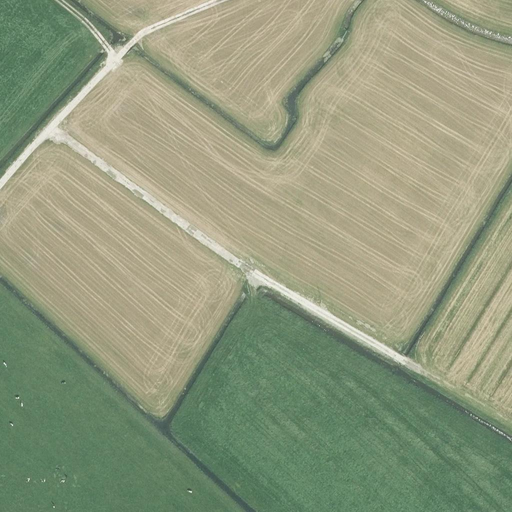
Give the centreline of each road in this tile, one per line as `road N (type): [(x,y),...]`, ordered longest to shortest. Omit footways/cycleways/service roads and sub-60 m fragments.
road 1 (track): [(47,131),(235,262),(426,374)]
road 2 (track): [(111,64),(0,185)]
road 3 (track): [(220,0),(142,33),(111,64)]
